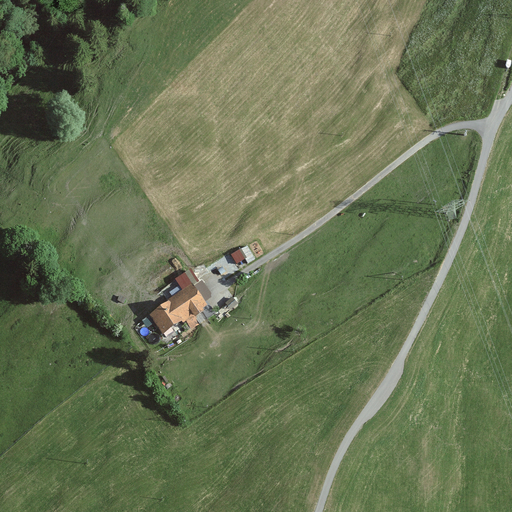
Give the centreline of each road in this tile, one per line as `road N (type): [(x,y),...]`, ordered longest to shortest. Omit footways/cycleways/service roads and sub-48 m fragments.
road 1 (unclassified): [(319,511),(331,468),(394,372),(471,202),(492,126)]
road 2 (residential): [(492,126),(431,134),(348,202),(207,296)]
